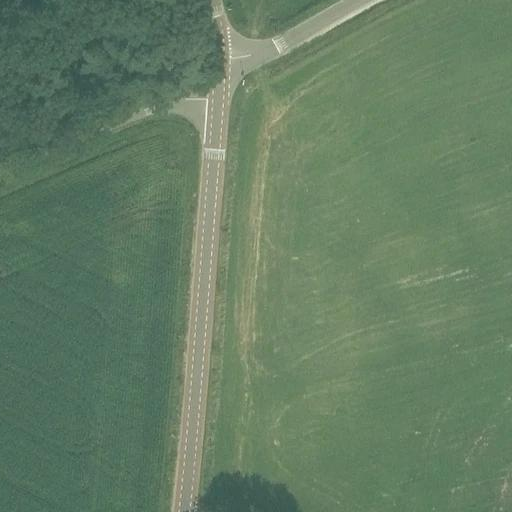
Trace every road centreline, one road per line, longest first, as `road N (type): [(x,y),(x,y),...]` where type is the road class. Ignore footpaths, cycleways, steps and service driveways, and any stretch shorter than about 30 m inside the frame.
road 1 (tertiary): [(186,511),(214,82)]
road 2 (unclassified): [(214,82),(0,168)]
road 3 (unclassified): [(214,82),(358,0)]
